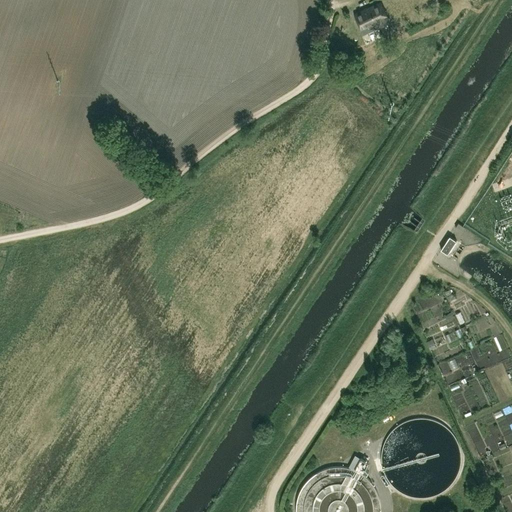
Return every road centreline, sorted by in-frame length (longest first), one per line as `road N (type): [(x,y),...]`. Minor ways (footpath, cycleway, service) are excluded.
road 1 (track): [(496,0),(156,511)]
road 2 (track): [(273,511),(280,475),(511,124)]
road 3 (track): [(0,239),(92,221),(153,194),(318,72),(329,0)]
